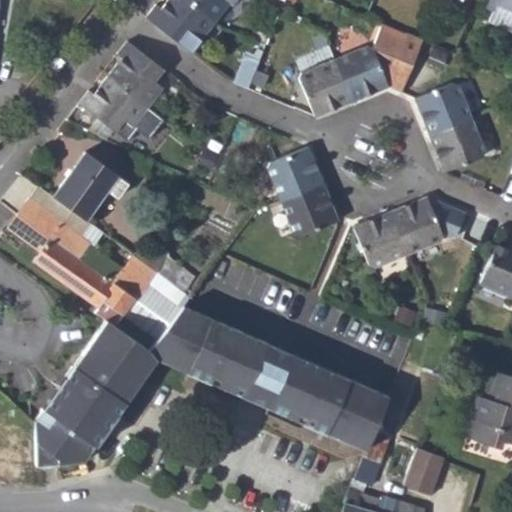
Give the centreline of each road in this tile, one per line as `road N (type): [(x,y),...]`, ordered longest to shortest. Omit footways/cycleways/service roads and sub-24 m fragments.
road 1 (residential): [(113,15),(226,99),(511,215)]
road 2 (residential): [(0,174),(113,15)]
road 3 (residential): [(285,331),(230,469)]
road 4 (residential): [(0,274),(35,302),(41,335),(24,351),(0,351)]
